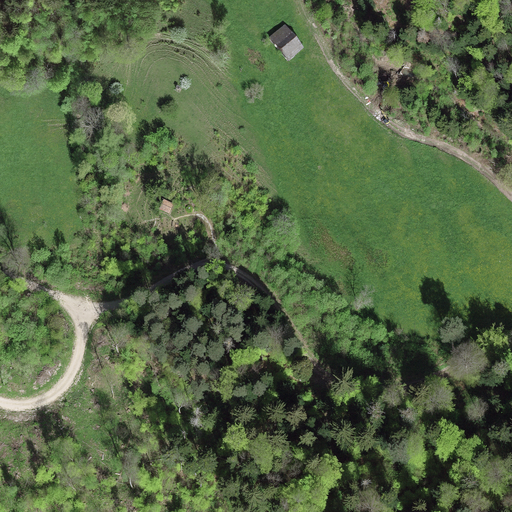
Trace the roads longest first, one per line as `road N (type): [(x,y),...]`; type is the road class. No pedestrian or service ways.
road 1 (track): [(78,308),(134,299),(190,268),(221,266),(263,287),(316,365),(361,387),(415,387),(511,339)]
road 2 (track): [(511,194),(477,162),(407,134),(372,109),(334,67),(298,0)]
road 3 (track): [(0,274),(78,308),(81,334),(71,373),(49,397),(0,401)]
